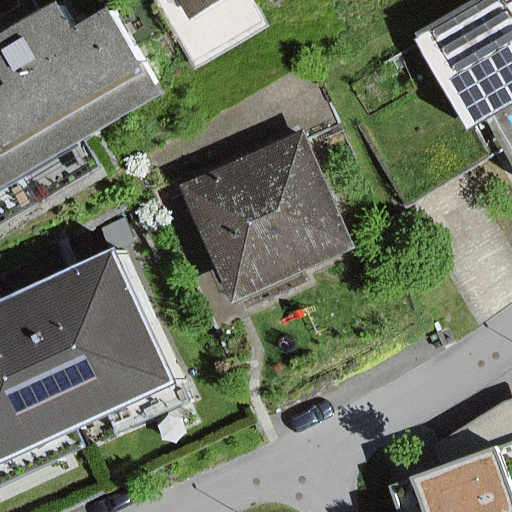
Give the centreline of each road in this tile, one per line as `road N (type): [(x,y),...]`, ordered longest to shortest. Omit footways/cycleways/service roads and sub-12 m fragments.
road 1 (unclassified): [(316,451),(511,327)]
road 2 (unclassified): [(194,511),(316,451)]
